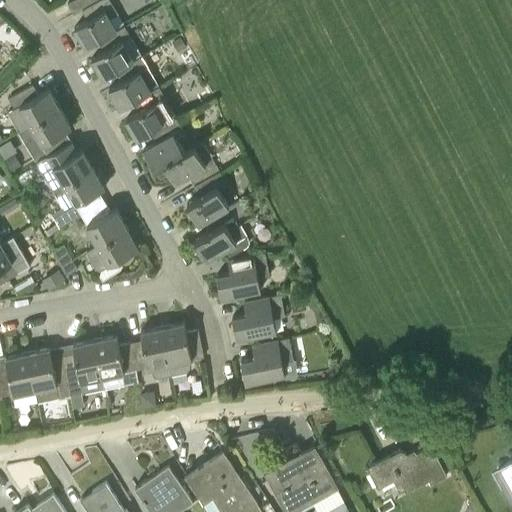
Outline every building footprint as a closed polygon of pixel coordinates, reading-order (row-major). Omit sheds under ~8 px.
[(74,13),(86,6),(96,0),(70,0),(67,2),(74,13)] [(86,46),(103,37),(117,29),(116,29),(110,18),(118,13),(110,0),(96,0),(86,6),(92,17),(75,26),(86,46)] [(117,29),(103,37),(109,47),(92,57),(103,77),(120,67),(134,60),(133,59),(142,55),(125,24),(116,29),(117,29)] [(120,107),(137,97),(151,90),(159,85),(142,55),(133,59),(134,60),(120,67),(126,78),(109,87),(120,107)] [(38,93),(33,83),(8,96),(14,108),(8,111),(19,130),(30,124),(60,107),(49,87),(38,93)] [(151,90),(137,97),(143,108),(126,117),(137,138),(154,128),(176,115),(159,85),(151,90)] [(30,124),(19,130),(36,160),(71,140),(65,130),(71,127),(60,107),(30,124)] [(187,135),(176,115),(154,128),(160,138),(143,148),(155,168),(165,162),(164,162),(185,150),(184,150),(179,140),(187,135)] [(71,140),(37,160),(53,190),(93,167),(83,147),(77,150),(71,140)] [(194,144),(184,150),(185,150),(164,162),(165,162),(175,181),(192,172),(198,182),(220,170),(209,151),(200,155),(194,144)] [(75,203),(81,213),(105,200),(99,190),(104,186),(93,167),(53,190),(64,209),(75,203)] [(199,222),(205,218),(228,205),(222,194),(230,189),(220,170),(198,182),(204,193),(187,202),(199,222)] [(228,205),(205,218),(211,229),(194,238),(206,258),(228,246),(233,253),(247,246),(249,243),(248,238),(240,223),(238,224),(234,218),(249,211),(242,198),(229,206),(228,205)] [(97,243),(127,227),(116,207),(111,210),(105,200),(81,213),(97,243)] [(122,259),(120,256),(138,246),(127,227),(97,243),(98,244),(87,250),(96,266),(100,267),(101,267),(102,267),(100,273),(102,277),(120,268),(122,264),(122,259)] [(0,242),(0,282),(30,264),(13,235),(2,242),(1,242),(0,242)] [(67,274),(77,268),(63,243),(53,249),(67,274)] [(217,273),(221,296),(261,288),(258,275),(269,273),(265,251),(228,258),(230,270),(217,273)] [(58,269),(43,277),(44,280),(39,283),(42,288),(48,285),(49,288),(64,279),(58,269)] [(246,312),(232,315),(237,338),(276,330),(274,317),(285,314),(280,292),(243,300),(246,312)] [(162,323),(172,374),(186,372),(190,366),(188,358),(204,355),(198,327),(186,330),(185,321),(164,325),(164,323),(162,323)] [(131,340),(136,368),(151,365),(153,374),(158,377),(172,374),(162,323),(161,323),(161,325),(141,329),(142,338),(131,340)] [(96,336),(95,336),(105,387),(139,381),(136,368),(131,340),(119,343),(117,334),(97,338),(96,336)] [(245,381),(285,373),(282,360),(293,358),(289,335),(252,343),(255,355),(241,358),(245,381)] [(105,387),(95,336),(93,336),(93,338),(73,342),(75,351),(63,354),(71,394),(73,407),(86,404),(83,392),(105,387)] [(27,349),(37,401),(71,394),(63,354),(51,356),(50,347),(29,351),(29,349),(27,349)] [(0,356),(0,388),(1,395),(13,392),(15,405),(37,401),(27,349),(26,350),(26,351),(0,356)] [(315,443),(300,451),(299,452),(302,457),(270,474),(280,495),(286,491),(295,511),(339,488),(315,443)] [(399,449),(365,467),(377,485),(395,475),(404,491),(428,479),(430,483),(447,475),(431,444),(408,456),(406,452),(406,451),(405,450),(404,449),(402,449),(401,449),(399,449)] [(224,451),(210,460),(243,511),(254,511),(260,508),(224,451)] [(209,459),(186,474),(210,511),(219,511),(222,510),(223,511),(243,511),(210,460),(209,459)] [(511,459),(498,467),(511,493),(511,459)] [(135,485),(152,511),(176,511),(193,501),(169,464),(135,485)] [(127,511),(126,509),(124,510),(106,481),(81,497),(90,511),(127,511)] [(13,511),(66,511),(53,491),(52,492),(53,493),(37,503),(38,505),(33,509),(29,502),(14,511),(13,511)]
